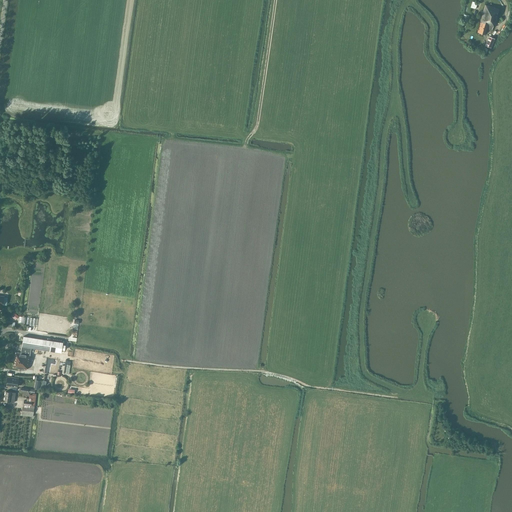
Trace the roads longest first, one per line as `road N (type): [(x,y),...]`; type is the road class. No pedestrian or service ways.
road 1 (track): [(400,399),(362,365),(359,311),(394,96),(394,29),(405,0)]
road 2 (track): [(124,360),(262,371),(400,399)]
road 3 (track): [(274,0),(245,153)]
